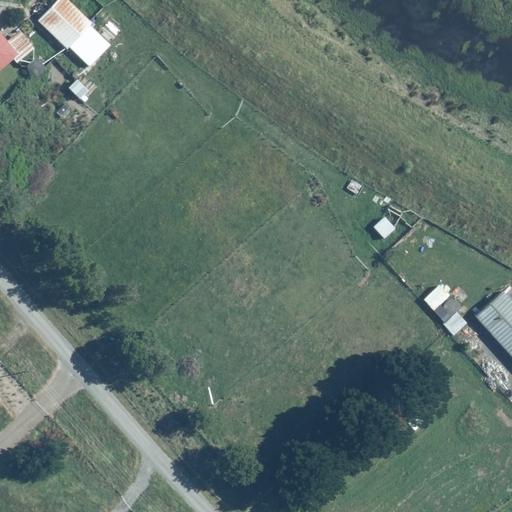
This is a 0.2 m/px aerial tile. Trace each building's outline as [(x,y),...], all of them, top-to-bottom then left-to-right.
[(94,21),(70,0),(54,0),(36,20),(66,47),(67,45),(88,64),(109,42),(90,25),(94,21)] [(5,37),(0,31),(0,68),(12,58),(14,61),(34,45),(19,26),(5,37)] [(123,115),(113,107),(98,125),(108,133),(123,115)] [(383,212),(370,225),(383,237),(395,225),(392,222),(398,216),(392,210),(387,215),(383,212)] [(511,293),(507,287),(476,313),(511,355),(511,293)] [(454,332),(466,321),(455,309),(462,303),(453,294),(440,306),(448,315),(442,320),(454,332)]
